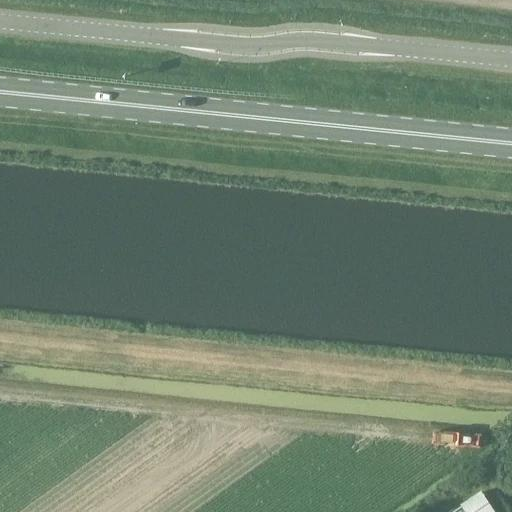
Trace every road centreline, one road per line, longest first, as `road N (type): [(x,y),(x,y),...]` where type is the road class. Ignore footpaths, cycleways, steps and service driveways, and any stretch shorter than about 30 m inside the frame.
road 1 (primary): [(511,144),(0,92)]
road 2 (unclassified): [(0,23),(511,61)]
